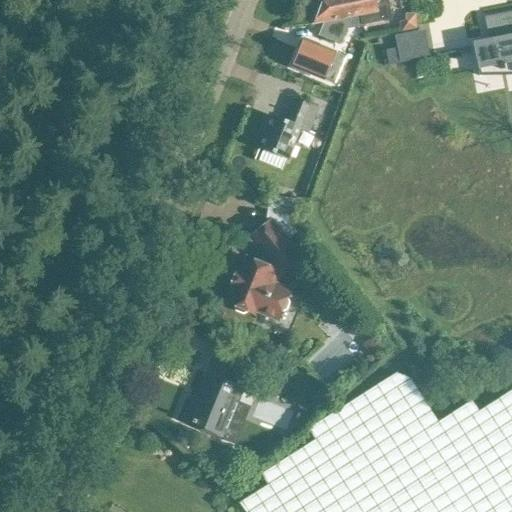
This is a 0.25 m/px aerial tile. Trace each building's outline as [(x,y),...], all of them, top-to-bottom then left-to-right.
[(391,19),(386,0),(322,0),(313,24),(324,22),(351,17),(360,15),(362,25),(391,19)] [(495,38),(472,43),(473,48),(473,49),(479,76),(481,77),(480,70),(499,66),(500,71),(503,70),(502,61),(511,58),(511,11),(484,17),(487,35),(494,33),(495,38)] [(340,44),(351,17),(324,22),(319,36),(340,44)] [(343,58),(303,42),(293,66),(333,83),(343,58)] [(401,47),(385,50),(388,64),(388,65),(404,62),(404,61),(401,47)] [(271,116),(259,148),(287,159),(299,129),(308,132),(317,109),(296,100),(287,122),(271,116)] [(290,223),(296,207),(268,203),(266,219),(269,223),(250,237),(260,250),(255,262),(247,259),(242,272),(237,270),(229,289),(234,291),(229,304),(234,306),(236,311),(243,314),(248,312),(253,314),(255,310),(278,319),(280,312),(285,310),(288,303),(286,298),(289,291),(272,284),(278,271),(292,269),(302,260),(287,241),(298,233),(290,223)] [(372,338),(362,345),(374,360),(383,353),(389,349),(377,334),(372,338)] [(220,434),(238,389),(248,393),(254,379),(229,368),(224,382),(207,376),(196,402),(190,400),(183,419),(220,434)] [(410,378),(396,372),(309,427),(316,439),(261,473),(268,484),(239,502),(247,511),(511,511),(511,388),(479,410),(472,399),(437,421),(410,378)]
